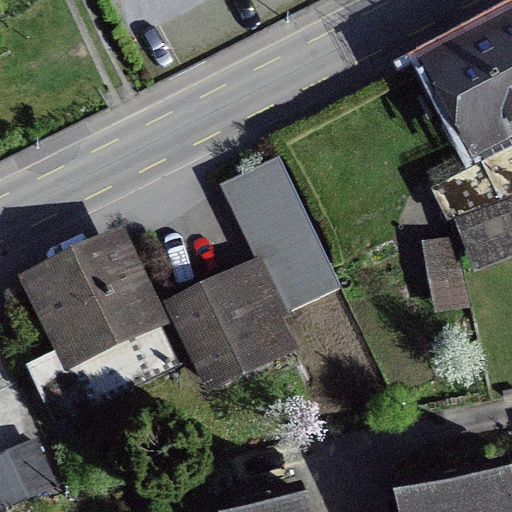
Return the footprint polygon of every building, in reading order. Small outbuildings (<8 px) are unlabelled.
[(511,10),(419,59),(467,153),(511,129),(511,10)] [(511,142),(426,183),(450,234),(461,229),(511,204),(511,142)] [(215,184),(249,262),(163,300),(202,385),(288,347),(273,316),(334,289),(274,158),(215,184)] [(511,252),(511,204),(461,229),(477,267),(511,252)] [(112,231),(18,275),(62,365),(155,321),(112,231)] [(25,438),(0,449),(0,505),(46,485),(25,438)] [(511,511),(511,508),(504,471),(387,495),(390,511),(511,511)] [(298,511),(295,498),(231,511),(298,511)]
